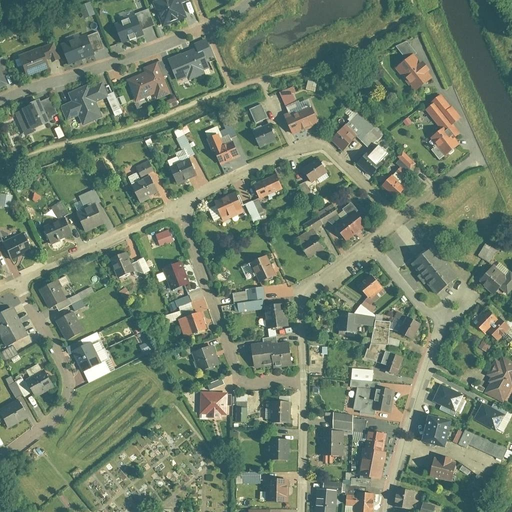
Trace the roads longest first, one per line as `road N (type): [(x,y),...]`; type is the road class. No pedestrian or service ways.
road 1 (residential): [(370,246),(440,323),(401,430),(384,511)]
road 2 (residential): [(0,100),(181,37),(250,0)]
road 3 (residential): [(397,221),(332,151),(314,145),(177,205)]
road 4 (residential): [(177,205),(233,369),(248,379),(299,374)]
road 5 (residential): [(0,450),(61,403),(66,387),(65,368),(32,309)]
road 6 (residential): [(177,205),(14,281)]
road 7 (residential): [(299,374),(296,298),(370,246)]
road 8 (residential): [(299,511),(299,374)]
